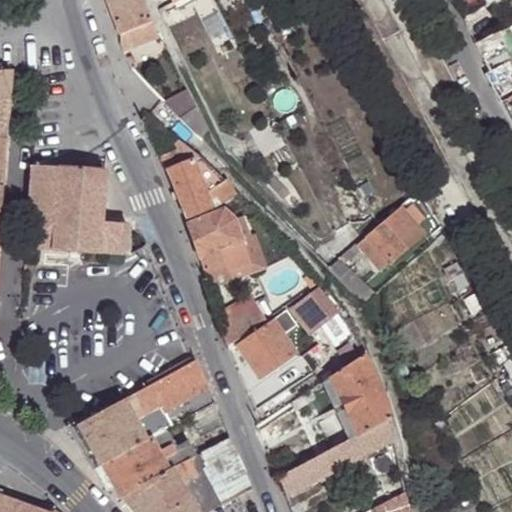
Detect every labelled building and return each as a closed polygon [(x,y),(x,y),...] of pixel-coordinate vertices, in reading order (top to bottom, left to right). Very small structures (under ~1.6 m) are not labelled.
[(144,0),(108,0),(121,35),(129,32),(154,24),(144,0)] [(179,10),(199,0),(178,0),(175,2),(179,10)] [(154,24),(129,32),(134,49),(160,39),(154,24)] [(0,100),(8,101),(11,71),(0,71),(0,100)] [(202,115),(193,97),(170,108),(185,124),(202,115)] [(199,140),(209,131),(202,115),(185,124),(199,140)] [(200,160),(178,142),(174,146),(177,151),(160,158),(166,172),(186,221),(211,211),(212,210),(192,162),(200,160)] [(99,255),(125,257),(127,226),(101,223),(105,173),(31,168),(25,250),(52,252),(52,253),(98,257),(99,255)] [(264,179),(284,198),(290,191),(271,172),(264,179)] [(404,210),(415,223),(419,219),(410,206),(404,210)] [(372,239),(394,265),(425,236),(415,223),(404,210),(372,239)] [(216,214),(187,225),(199,260),(225,250),(218,231),(221,229),(216,214)] [(267,224),(261,218),(233,239),(245,254),(258,244),(268,256),(281,246),(272,234),(274,232),(267,224)] [(385,275),(394,265),(372,239),(363,247),(385,275)] [(379,296),(343,260),(331,271),(367,307),(379,296)] [(454,289),(460,297),(467,291),(464,286),(454,289)] [(340,313),(319,288),(301,302),(321,328),(340,313)] [(221,325),(231,345),(255,328),(244,310),(221,325)] [(272,320),(257,331),(235,346),(260,381),(297,356),(272,320)] [(364,356),(348,325),(343,327),(340,321),(334,326),(337,331),(333,334),(351,365),(364,356)] [(255,328),(231,345),(233,348),(235,346),(257,331),(255,328)] [(364,356),(351,365),(331,378),(325,381),(328,387),(334,384),(355,431),(350,434),(353,439),(391,420),(387,406),(377,383),(364,356)] [(155,409),(206,383),(196,360),(76,424),(100,464),(145,440),(134,420),(155,409)] [(496,377),(500,383),(511,377),(508,370),(496,377)] [(248,395),(254,411),(276,396),(270,381),(248,395)] [(215,404),(206,383),(155,409),(167,429),(215,404)] [(440,410),(457,450),(511,427),(511,421),(498,386),(440,410)] [(395,442),(391,420),(353,439),(297,468),(278,477),(287,498),(395,442)] [(488,511),(511,511),(511,429),(459,461),(488,511)] [(165,430),(145,440),(100,464),(120,498),(170,470),(188,460),(191,458),(185,448),(177,453),(165,430)] [(218,505),(251,490),(228,441),(196,456),(218,505)] [(170,470),(120,498),(131,511),(193,511),(177,484),(195,473),(188,460),(170,470)] [(339,511),(372,511),(399,498),(385,474),(335,503),(339,511)] [(244,511),(237,497),(229,501),(209,511),(244,511)] [(37,511),(0,498),(0,505),(18,511),(37,511)]
